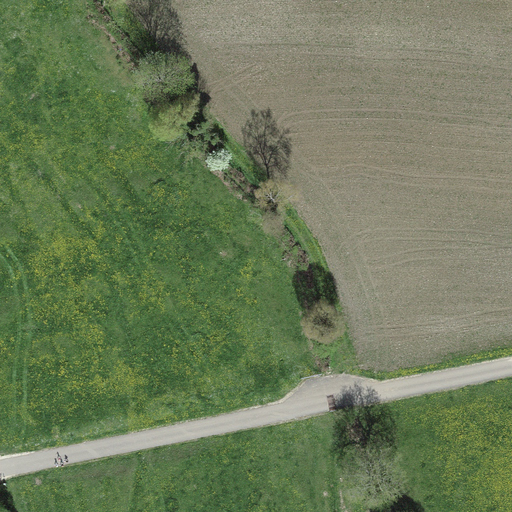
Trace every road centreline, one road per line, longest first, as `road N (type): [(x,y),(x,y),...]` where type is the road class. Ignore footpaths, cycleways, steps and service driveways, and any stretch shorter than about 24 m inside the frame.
road 1 (motorway): [(511,197),(237,310),(0,377)]
road 2 (motorway): [(0,509),(276,440),(511,353)]
road 3 (track): [(0,472),(511,371)]
